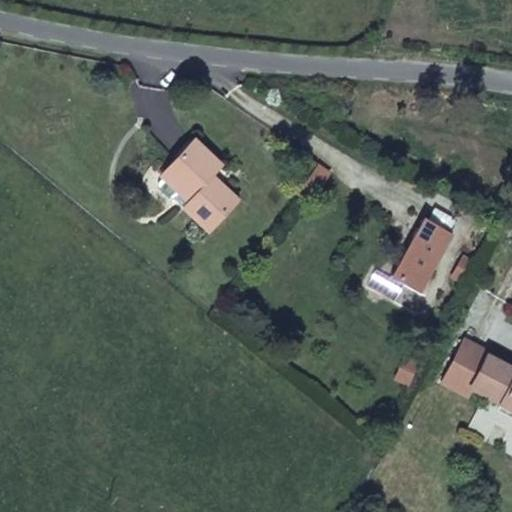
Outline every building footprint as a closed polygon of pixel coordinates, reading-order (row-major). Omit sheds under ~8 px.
[(175,207),(204,230),(229,203),(206,181),(213,174),(186,148),(160,176),(177,195),(173,200),(177,204),(175,207)] [(177,195),(160,176),(155,182),(173,200),(177,195)] [(201,233),(204,230),(175,207),(173,210),(201,233)] [(415,295),(447,236),(419,221),(387,280),(415,295)] [(372,274),(363,291),(392,306),(401,289),(372,274)] [(511,390),(509,389),(511,381),(511,375),(483,361),(485,358),(461,345),(437,389),(463,401),(466,394),(511,416),(509,422),(511,423),(511,390)]
